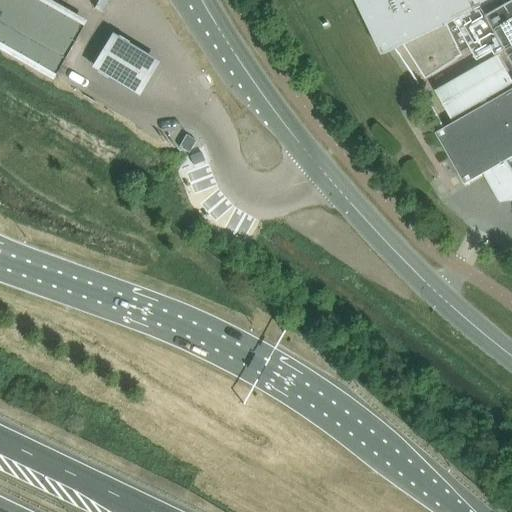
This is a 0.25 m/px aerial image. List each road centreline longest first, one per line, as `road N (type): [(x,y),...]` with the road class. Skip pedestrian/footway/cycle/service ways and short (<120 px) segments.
road 1 (trunk): [(462,511),(310,394),(240,351),(0,266)]
road 2 (tertiary): [(511,349),(439,297),(319,167),(201,0)]
road 3 (trunk): [(140,511),(0,441)]
